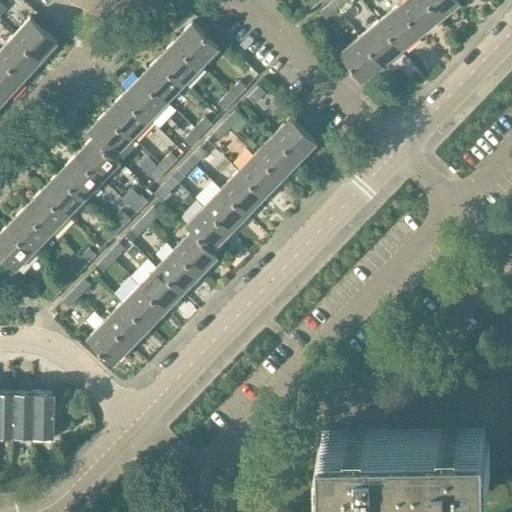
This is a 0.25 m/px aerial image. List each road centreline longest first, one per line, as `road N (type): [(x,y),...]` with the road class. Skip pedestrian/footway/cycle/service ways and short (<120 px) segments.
road 1 (residential): [(132,421),(192,475),(454,207)]
road 2 (unclassified): [(132,421),(397,154)]
road 3 (residential): [(397,154),(237,0)]
road 4 (unclassified): [(397,154),(511,34)]
road 5 (residential): [(132,421),(66,354),(41,341),(0,341)]
road 6 (unclassified): [(31,511),(57,497),(132,421)]
